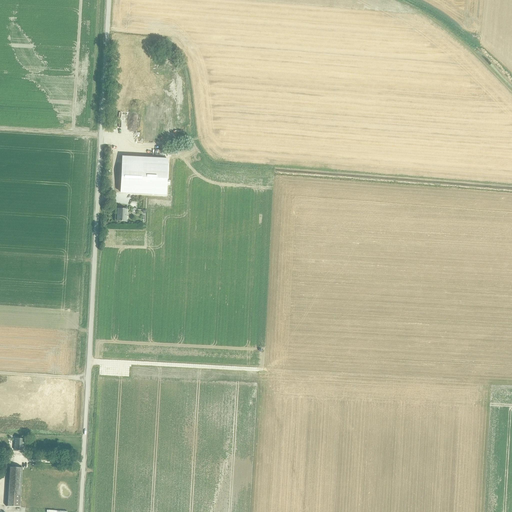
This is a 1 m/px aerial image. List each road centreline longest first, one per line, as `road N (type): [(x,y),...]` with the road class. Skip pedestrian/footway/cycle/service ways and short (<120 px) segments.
road 1 (unclassified): [(79,511),(107,0)]
road 2 (track): [(88,361),(451,380)]
